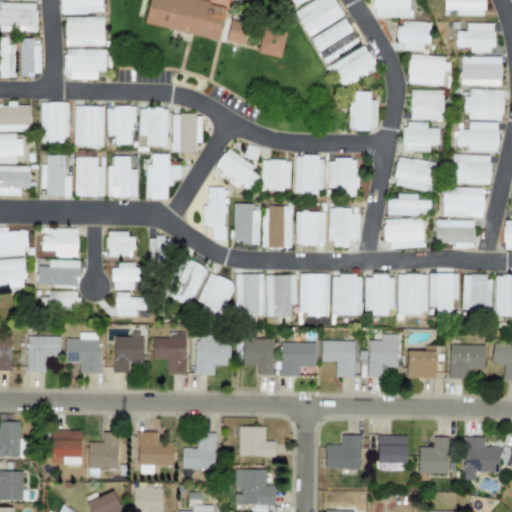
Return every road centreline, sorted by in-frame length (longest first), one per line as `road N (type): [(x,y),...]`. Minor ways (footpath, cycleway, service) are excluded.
road 1 (residential): [(511,260),(247,260),(140,212),(0,210)]
road 2 (residential): [(0,401),(511,409)]
road 3 (residential): [(385,143),(275,140),(168,92),(0,88)]
road 4 (residential): [(349,0),(395,82),(363,260)]
road 5 (residential): [(511,136),(483,260)]
